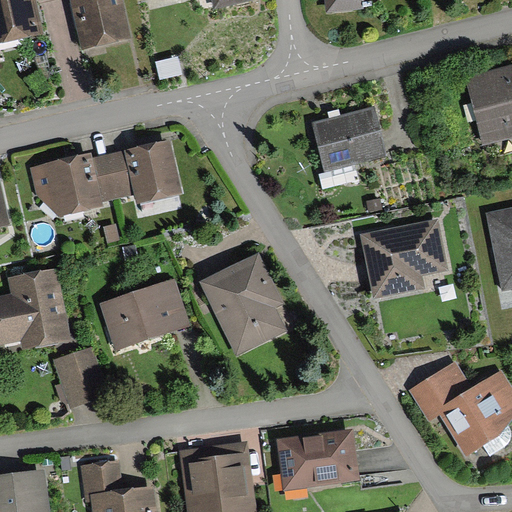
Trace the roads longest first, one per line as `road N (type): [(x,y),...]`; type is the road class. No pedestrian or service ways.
road 1 (residential): [(371,382),(344,398),(0,445)]
road 2 (residential): [(208,94),(222,132),(371,382)]
road 3 (residential): [(511,19),(295,73)]
road 4 (residential): [(208,94),(0,141)]
road 5 (residential): [(371,382),(432,483),(450,497),(511,499)]
